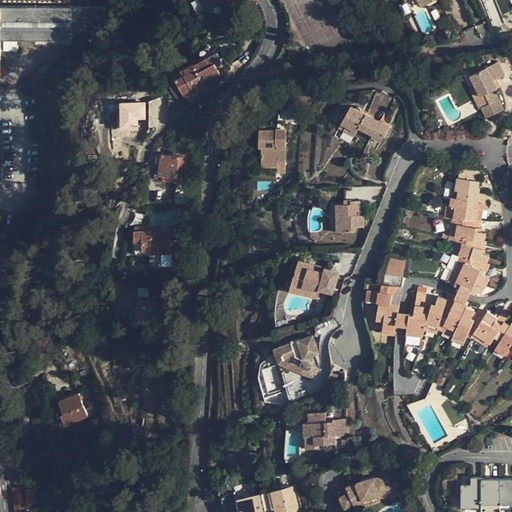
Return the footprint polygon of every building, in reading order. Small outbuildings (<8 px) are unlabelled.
[(236,3),(234,0),(228,0),(230,5),(231,4),(232,6),(231,7),(234,11),(239,9),(236,2),(236,3)] [(406,0),(412,12),(421,7),(417,0),(406,0)] [(0,74),(1,75),(2,39),(73,40),(73,31),(106,32),(107,7),(2,6),(2,27),(0,26),(0,74)] [(218,52),(202,60),(195,64),(204,81),(220,73),(219,69),(225,66),(218,52)] [(196,85),(204,81),(195,64),(195,62),(185,67),(188,73),(177,78),(184,92),(184,91),(196,85)] [(471,77),(477,88),(481,98),(484,96),(489,105),(481,109),(486,119),(503,111),(493,92),(497,90),(493,82),(497,80),(504,76),(497,64),(471,77)] [(198,89),(196,85),(184,91),(186,95),(198,89)] [(479,110),(481,109),(489,105),(484,96),(481,98),(477,88),(470,92),(479,110)] [(146,122),(145,102),(116,103),(117,133),(129,133),(129,122),(146,122)] [(352,107),(343,123),(347,126),(344,130),(355,136),(360,128),(374,135),(372,138),(381,143),(390,128),(352,107)] [(277,163),(286,163),(287,129),(277,129),(277,130),(261,130),(260,147),(263,147),(263,166),(277,167),(277,163)] [(179,155),(174,155),(162,154),(160,174),(177,175),(177,179),(187,180),(190,155),(179,154),(179,155)] [(458,176),(457,185),(455,196),(489,202),(490,194),(480,192),(481,185),(479,185),(480,179),(458,176)] [(488,210),(489,202),(455,196),(451,196),(450,205),(451,205),(449,217),(453,217),(460,218),(477,219),(479,208),(488,210)] [(338,218),(338,232),(356,231),(356,227),(364,227),(363,215),(361,216),(360,201),(352,201),(352,204),(345,205),(332,205),(333,218),(338,218)] [(450,238),(455,240),(460,241),(461,237),(454,236),(456,223),(459,224),(460,218),(453,217),(450,238)] [(486,232),(481,231),(478,230),(478,227),(481,227),(482,219),(477,219),(460,218),(459,224),(456,223),(454,236),(461,237),(485,241),(486,232)] [(146,230),(146,226),(135,226),(135,250),(151,250),(150,253),(170,253),(170,240),(179,240),(179,228),(170,227),(170,232),(146,230)] [(485,241),(461,237),(460,241),(456,253),(460,255),(467,256),(487,263),(490,254),(485,253),(482,252),(483,249),(485,249),(486,242),(485,241)] [(460,241),(455,240),(451,252),(456,253),(460,241)] [(454,270),(456,271),(458,272),(462,260),(466,261),(467,256),(460,255),(454,270)] [(462,260),(458,272),(485,284),(487,285),(490,277),(486,275),(483,273),(484,269),(487,270),(489,264),(487,263),(467,256),(466,261),(462,260)] [(390,257),(384,283),(400,286),(406,261),(390,257)] [(299,261),(292,283),(320,292),(320,290),(334,294),(340,274),(324,269),(323,273),(309,269),(310,265),(299,261)] [(324,269),(310,265),(309,269),(323,273),(324,269)] [(446,281),(451,283),(456,271),(454,270),(451,269),(446,281)] [(458,272),(456,271),(451,283),(459,287),(461,283),(472,288),(471,291),(473,292),(474,289),(482,292),(485,284),(458,272)] [(318,299),(320,292),(292,283),(290,290),(318,299)] [(466,302),(471,291),(472,288),(461,283),(459,287),(455,297),(456,297),(455,300),(448,298),(448,299),(440,322),(444,323),(443,325),(455,330),(467,305),(467,306),(469,303),(466,302)] [(400,304),(395,304),(391,303),(392,294),(396,295),(397,286),(382,284),(381,291),(368,289),(367,300),(379,302),(376,326),(383,327),(396,329),(397,324),(408,326),(405,346),(420,348),(425,330),(426,325),(432,303),(433,299),(426,298),(427,292),(418,290),(414,314),(399,311),(400,304)] [(150,295),(149,301),(138,301),(137,321),(166,324),(167,313),(171,314),(172,304),(156,302),(157,295),(150,295)] [(438,296),(437,300),(436,304),(432,303),(426,325),(438,328),(440,322),(448,299),(438,296)] [(455,330),(453,335),(465,340),(467,335),(471,337),(474,332),(486,313),(479,310),(478,312),(477,315),(473,313),(475,310),(475,309),(467,306),(467,305),(455,330)] [(487,311),(486,313),(474,332),(480,336),(491,342),(492,341),(505,321),(511,310),(504,306),(497,317),(487,311)] [(492,341),(498,345),(507,351),(509,348),(511,350),(511,349),(511,321),(510,324),(505,321),(492,341)] [(438,328),(453,335),(455,330),(443,325),(444,323),(440,322),(438,328)] [(437,333),(438,328),(426,325),(425,330),(437,333)] [(464,345),(465,340),(453,335),(452,339),(464,345)] [(488,347),(491,342),(480,336),(478,340),(488,347)] [(320,368),(309,337),(279,347),(284,360),(296,356),(298,361),(302,359),(305,368),(302,374),(314,379),(320,368)] [(505,355),(507,351),(498,345),(495,349),(505,355)] [(432,378),(426,397),(427,397),(441,402),(446,390),(435,379),(432,378)] [(415,410),(430,403),(427,397),(426,397),(406,392),(415,410)] [(60,400),(63,408),(65,412),(62,414),(66,424),(88,416),(79,393),(60,400)] [(309,413),(310,422),(305,422),(305,436),(315,436),(315,444),(334,444),(334,435),(346,435),(345,419),(332,419),(332,412),(309,413)] [(472,430),(468,421),(456,428),(461,436),(472,430)] [(79,452),(75,439),(65,443),(70,455),(79,452)] [(349,505),(355,502),(362,498),(367,496),(380,495),(381,497),(387,496),(387,494),(394,494),(393,482),(390,474),(382,476),(383,479),(374,479),(373,477),(360,479),(360,480),(348,486),(350,488),(341,493),(344,502),(347,504),(349,505)] [(461,507),(482,507),(481,478),(482,476),(472,476),(471,483),(461,483),(461,507)] [(492,478),(481,478),(482,507),(499,507),(500,478),(492,478)] [(511,478),(500,478),(499,507),(511,507),(511,478)] [(263,491),(267,507),(277,505),(278,508),(278,511),(300,511),(293,484),(263,491)] [(13,489),(16,510),(25,509),(24,503),(36,501),(35,497),(38,496),(37,491),(34,491),(34,488),(25,490),(22,490),(22,488),(13,489)] [(267,507),(263,491),(238,497),(241,511),(263,511),(268,511),(268,510),(267,507)] [(381,501),(381,497),(380,495),(367,496),(362,498),(355,502),(357,507),(369,502),(381,501)]
